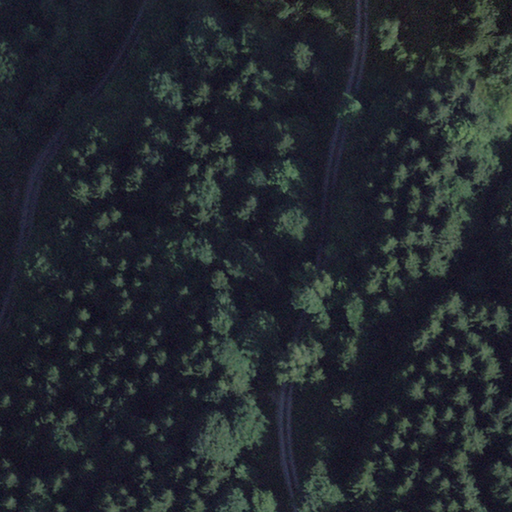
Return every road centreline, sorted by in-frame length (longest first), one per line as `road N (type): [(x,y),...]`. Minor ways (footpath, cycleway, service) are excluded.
road 1 (track): [(365,0),(361,63),(335,146),(316,289),(285,397),(301,511)]
road 2 (track): [(0,341),(44,156),(117,71),(152,0)]
road 3 (track): [(354,511),(375,429),(511,186)]
